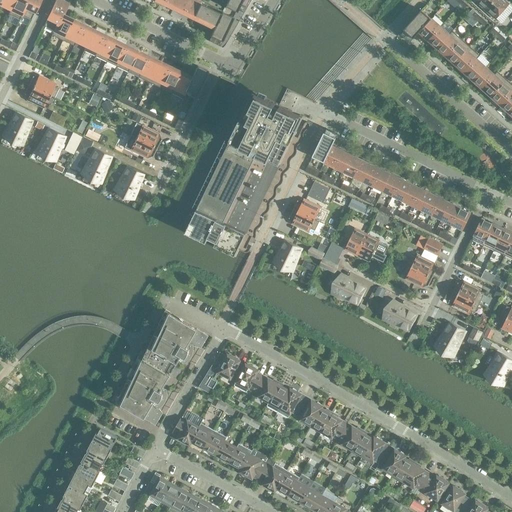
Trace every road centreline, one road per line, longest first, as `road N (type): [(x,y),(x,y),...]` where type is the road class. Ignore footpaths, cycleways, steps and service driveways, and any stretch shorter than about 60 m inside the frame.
road 1 (residential): [(511,499),(220,326)]
road 2 (residential): [(322,112),(487,190)]
road 3 (residential): [(511,151),(385,38)]
road 4 (residential): [(220,61),(151,203)]
road 5 (residential): [(420,331),(487,190)]
road 6 (residential): [(255,252),(322,112)]
road 7 (residential): [(220,61),(94,0)]
road 8 (residential): [(154,448),(220,326)]
road 9 (residential): [(269,511),(154,448)]
